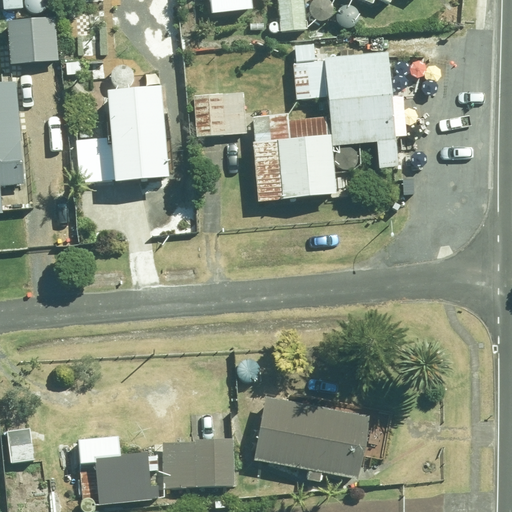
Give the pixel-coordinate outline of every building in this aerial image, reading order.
[(46,0),(22,0),(23,20),(47,18),(46,0)] [(305,32),(302,0),(278,0),(282,35),(305,32)] [(357,29),(358,8),(338,6),(336,28),(357,29)] [(58,65),(54,24),(8,28),(12,69),(58,65)] [(394,56),(326,63),(335,144),(402,137),(394,56)] [(0,191),(23,190),(14,92),(0,93),(0,220),(1,221),(0,211),(0,191)] [(245,137),(241,95),(193,99),(196,141),(245,137)] [(162,106),(106,112),(116,201),(172,195),(162,106)] [(321,128),(251,135),(258,205),(329,198),(321,128)] [(366,422),(265,406),(255,466),(357,483),(366,422)] [(119,460),(117,439),(78,444),(80,465),(119,460)] [(233,490),(229,444),(165,449),(169,496),(233,490)]
